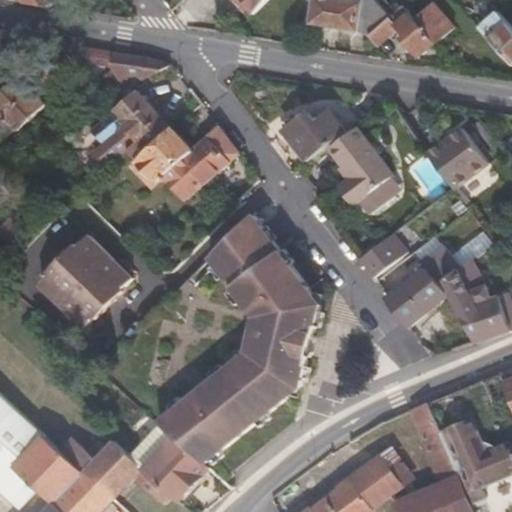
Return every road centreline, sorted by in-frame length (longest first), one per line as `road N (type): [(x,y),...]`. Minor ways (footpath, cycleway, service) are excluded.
road 1 (residential): [(413,359),(179,44)]
road 2 (tertiary): [(511,97),(179,44)]
road 3 (residential): [(242,511),(331,432),(511,352)]
road 4 (tertiary): [(179,44),(0,16)]
